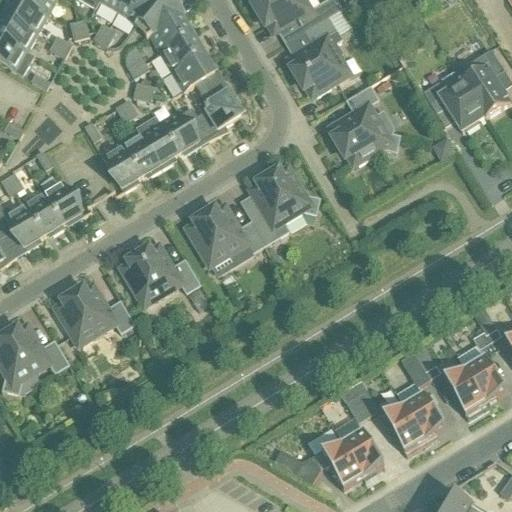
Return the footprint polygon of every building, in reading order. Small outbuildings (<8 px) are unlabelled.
[(18,0),(17,3),(48,21),(59,2),(55,0),(18,0)] [(77,0),(76,3),(96,14),(100,7),(103,0),(77,0)] [(103,0),(100,7),(119,18),(128,0),(103,0)] [(128,0),(119,18),(137,28),(135,32),(136,33),(145,16),(153,0),(128,0)] [(170,7),(163,0),(153,0),(145,16),(136,33),(141,38),(146,43),(162,33),(163,33),(185,21),(170,7)] [(297,24),(305,38),(329,23),(342,15),(334,1),(310,15),(300,0),(251,0),(257,10),(254,11),(266,31),(269,30),(274,38),(297,24)] [(9,8),(3,19),(38,39),(48,21),(17,3),(13,10),(9,8)] [(349,16),(336,23),(347,42),(360,35),(349,16)] [(0,32),(0,42),(27,58),(38,39),(3,19),(0,24),(0,32)] [(162,33),(146,43),(147,43),(151,41),(161,59),(193,41),(188,33),(191,31),(185,21),(163,33),(162,33)] [(329,23),(305,38),(313,51),(290,65),(295,73),(293,75),(305,95),(308,93),(314,104),(335,92),(333,89),(349,79),(327,43),(337,37),(329,23)] [(85,26),(78,27),(82,44),(89,42),(85,26)] [(75,46),(82,44),(78,27),(71,29),(70,29),(75,46)] [(94,45),(101,49),(110,34),(103,30),(94,45)] [(116,38),(110,34),(101,49),(107,52),(116,38)] [(193,41),(161,59),(173,78),(207,57),(201,46),(197,49),(193,41)] [(27,58),(0,42),(0,68),(23,81),(34,62),(27,58)] [(69,57),(73,51),(58,42),(54,49),(69,57)] [(69,57),(54,49),(50,55),(65,64),(69,57)] [(126,70),(127,71),(131,78),(146,69),(135,52),(130,56),(129,57),(128,59),(127,60),(126,62),(126,63),(126,65),(125,66),(126,68),(126,70)] [(458,74),(488,121),(511,106),(495,80),(506,74),(492,53),(458,74)] [(207,57),(173,78),(184,97),(196,90),(195,89),(219,76),(212,65),(209,67),(204,60),(208,58),(207,57)] [(149,75),(146,69),(131,78),(135,84),(149,75)] [(488,121),(458,74),(425,95),(438,117),(448,110),(463,134),(466,132),(467,133),(479,126),(478,124),(486,119),(487,121),(488,121)] [(192,114),(181,121),(180,121),(199,152),(211,145),(227,138),(225,132),(242,122),(232,106),(237,102),(226,87),(219,76),(195,89),(196,90),(208,111),(205,113),(207,117),(197,122),(192,114)] [(47,96),(51,89),(36,80),(32,87),(47,96)] [(380,97),(392,90),(389,85),(377,92),(380,97)] [(154,93),(138,89),(136,96),(152,100),(154,93)] [(397,158),(401,142),(384,138),(369,112),(379,106),(370,92),(346,106),(355,120),(332,133),(337,142),(334,143),(346,163),(349,162),(356,173),(376,160),(375,157),(380,154),(397,158)] [(152,100),(136,96),(134,104),(151,108),(152,100)] [(129,106),(123,110),(132,125),(138,121),(129,106)] [(132,125),(123,110),(116,114),(125,129),(132,125)] [(179,118),(160,129),(179,160),(186,156),(188,159),(199,152),(180,121),(181,121),(179,118)] [(137,134),(141,141),(162,175),(173,168),(171,165),(179,160),(160,129),(156,123),(137,134)] [(20,144),(24,137),(9,129),(5,136),(20,144)] [(92,129),(85,133),(93,148),(101,144),(92,129)] [(141,141),(123,152),(142,183),(149,178),(151,181),(162,175),(141,141)] [(443,166),(455,158),(446,145),(434,152),(443,166)] [(142,183),(123,152),(104,163),(124,198),(136,191),(134,187),(142,183)] [(44,157),(37,161),(46,176),(53,172),(44,157)] [(266,219),(252,227),(267,251),(281,243),(274,232),(300,217),(317,221),(321,204),(304,200),(301,195),(303,193),(291,173),(280,179),(278,177),(259,189),(260,191),(252,196),(266,219)] [(37,178),(25,182),(32,199),(43,195),(37,178)] [(15,180),(8,184),(17,198),(24,194),(15,180)] [(17,198),(8,184),(2,187),(11,202),(17,198)] [(63,188),(43,200),(64,234),(65,234),(63,230),(70,226),(72,229),(83,222),(63,188)] [(43,200),(25,211),(44,242),(51,237),(53,241),(64,234),(43,200)] [(0,209),(0,211),(27,256),(38,250),(36,246),(44,242),(25,211),(7,222),(0,209)] [(0,273),(1,275),(15,264),(27,256),(0,211),(0,273)] [(267,251),(252,227),(239,235),(225,213),(217,218),(215,215),(195,227),(197,230),(186,236),(198,257),(201,255),(211,271),(247,249),(253,260),(267,251)] [(201,291),(185,265),(172,274),(159,253),(151,258),(149,255),(129,267),(131,270),(120,276),(132,297),(135,295),(145,311),(181,289),(187,299),(201,291)] [(121,339),(135,331),(121,307),(107,315),(93,292),(85,297),(83,295),(63,307),(65,309),(54,316),(66,336),(69,335),(79,351),(115,329),(121,339)] [(55,379),(69,371),(55,346),(41,355),(28,332),(19,337),(18,334),(0,345),(0,374),(1,376),(3,375),(7,380),(3,397),(19,401),(23,384),(49,369),(55,379)] [(487,340),(492,348),(502,342),(497,334),(487,340)] [(480,355),(492,348),(487,340),(485,337),(474,344),(480,355)] [(415,359),(403,367),(419,394),(431,386),(431,385),(426,378),(415,359)] [(485,362),(465,374),(488,413),(489,412),(487,409),(507,397),(485,362)] [(437,371),(426,378),(431,385),(441,379),(437,371)] [(488,413),(465,374),(445,387),(466,422),(467,422),(469,425),(488,413)] [(356,400),(351,392),(341,398),(345,406),(356,400)] [(380,416),(367,394),(356,400),(369,422),(380,416)] [(422,396),(402,408),(427,450),(439,443),(437,440),(446,434),(422,396)] [(85,399),(82,398),(78,399),(77,403),(78,406),(82,407),(85,406),(86,403),(85,399)] [(369,422),(356,400),(345,406),(358,429),(369,422)] [(427,450),(402,408),(382,420),(405,459),(406,459),(408,462),(427,450)] [(362,433),(341,445),(343,448),(366,487),(378,479),(376,476),(385,471),(362,433)] [(343,448),(341,445),(313,462),(321,475),(329,471),(345,496),(364,484),(366,487),(343,448)] [(295,480),(303,467),(282,455),(274,468),(295,480)] [(511,479),(500,496),(509,503),(511,499),(511,479)] [(475,511),(456,501),(449,511),(475,511)]
